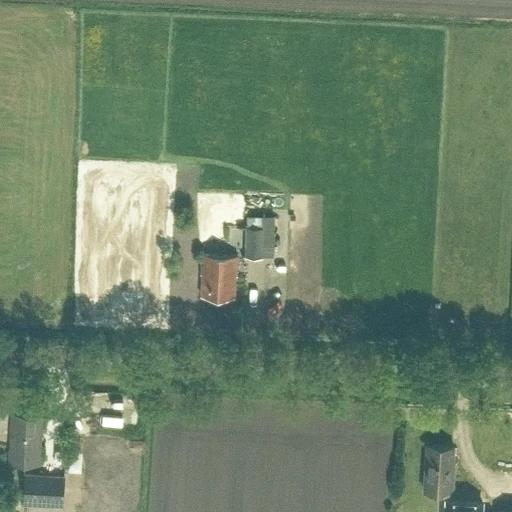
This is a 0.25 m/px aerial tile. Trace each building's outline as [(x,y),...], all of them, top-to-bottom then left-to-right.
[(245,224),(244,255),(274,255),(275,214),(247,213),(246,224),(245,224)] [(236,273),(236,253),(201,251),(200,272),(201,272),(200,294),(234,295),(235,273),(236,273)] [(8,462),(40,463),(42,414),(10,413),(8,462)] [(452,491),(453,473),(451,473),(453,445),(427,443),(424,489),(452,491)] [(63,511),(65,474),(24,471),(22,504),(35,505),(34,511),(63,511)]
